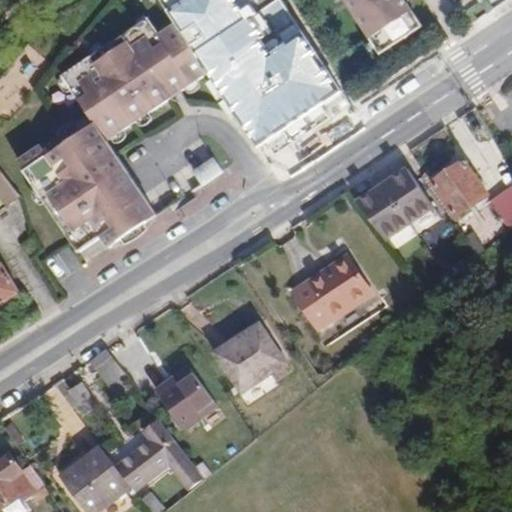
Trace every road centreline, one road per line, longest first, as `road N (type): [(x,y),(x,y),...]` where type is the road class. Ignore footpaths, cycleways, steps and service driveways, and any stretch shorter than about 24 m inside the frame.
road 1 (secondary): [(0,391),(284,213),(334,170),(511,53)]
road 2 (secondary): [(511,25),(0,363)]
